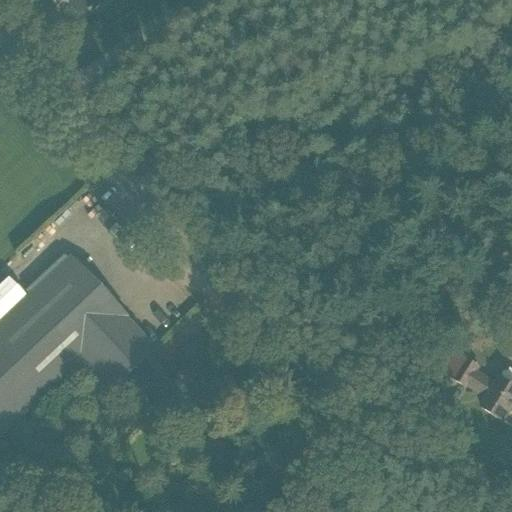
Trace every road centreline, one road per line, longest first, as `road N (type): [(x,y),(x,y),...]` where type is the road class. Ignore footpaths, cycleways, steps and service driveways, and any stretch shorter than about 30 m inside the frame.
road 1 (unclassified): [(511,470),(350,372),(275,305),(75,87)]
road 2 (unclassified): [(75,87),(183,0)]
